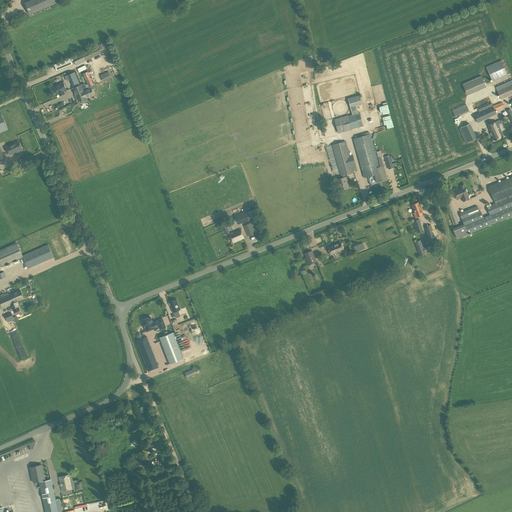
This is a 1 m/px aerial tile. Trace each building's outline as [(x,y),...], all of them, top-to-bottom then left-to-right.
[(58,0),(33,0),(25,4),(29,14),(59,2),(58,0)] [(82,52),(72,57),(76,65),(101,53),(98,45),(89,49),(89,51),(83,53),(82,52)] [(72,58),(54,65),(56,71),(61,69),(72,65),(71,62),(73,61),(72,58)] [(500,60),(486,67),(492,81),(507,75),(500,60)] [(108,71),(100,75),(103,81),(111,78),(108,71)] [(73,86),(79,84),(74,72),(68,74),(70,79),(73,86)] [(84,83),(73,88),(78,101),(86,98),(86,97),(93,94),(91,88),(90,86),(93,85),(88,72),(83,74),(87,84),(88,86),(86,87),(85,85),(84,83)] [(467,94),(485,86),(481,76),(463,84),(467,94)] [(511,79),(495,87),(501,99),(511,93),(511,79)] [(63,82),(53,86),(57,95),(59,94),(60,96),(65,94),(64,92),(67,91),(63,82)] [(352,115),(334,120),(338,133),(363,126),(360,113),(358,113),(355,105),(362,104),(359,95),(348,98),(352,115)] [(502,102),(475,114),(479,122),(496,114),(496,115),(499,114),(497,109),(504,106),(502,102)] [(465,104),(451,110),(454,118),(468,112),(465,104)] [(0,133),(9,129),(2,114),(0,114),(0,133)] [(497,122),(488,125),(494,140),(503,136),(497,122)] [(470,123),(460,127),(467,143),(477,139),(470,123)] [(370,134),(353,139),(364,178),(374,175),(381,173),(379,167),(370,134)] [(18,141),(6,146),(10,155),(22,150),(18,141)] [(332,145),(340,174),(341,178),(336,180),(340,190),(349,188),(346,177),(345,177),(344,175),(358,171),(353,155),(350,156),(346,141),(332,145)] [(332,145),(326,147),(334,176),(340,174),(332,145)] [(387,180),(383,166),(381,167),(379,167),(381,173),(374,175),(375,178),(373,179),(374,182),(376,182),(376,183),(387,180)] [(477,206),(460,213),(464,224),(468,234),(511,215),(511,176),(487,187),(494,204),(487,207),(490,215),(483,218),(481,211),(480,212),(477,206)] [(461,188),(453,190),(456,200),(461,198),(462,202),(469,200),(464,184),(460,185),(461,188)] [(449,195),(444,197),(454,225),(459,224),(449,195)] [(413,204),(412,205),(415,212),(413,213),(415,218),(423,215),(418,202),(416,203),(415,203),(413,204)] [(247,210),(234,215),(237,224),(251,218),(247,210)] [(419,219),(413,221),(417,233),(423,231),(419,219)] [(260,222),(256,224),(258,228),(257,228),(260,234),(264,232),(260,222)] [(250,223),(244,226),(249,237),(255,234),(250,223)] [(230,231),(227,224),(226,225),(222,226),(226,235),(229,234),(230,233),(230,231)] [(464,224),(451,228),(456,239),(468,234),(464,224)] [(431,225),(425,227),(428,238),(434,236),(431,225)] [(244,238),(240,229),(233,232),(230,233),(229,234),(233,244),(244,238)] [(420,240),(415,243),(420,256),(425,254),(433,251),(431,246),(424,249),(420,240)] [(341,242),(328,247),(331,255),(344,250),(341,242)] [(17,243),(0,250),(0,264),(1,268),(23,258),(22,256),(23,256),(17,243)] [(22,256),(23,258),(28,269),(54,258),(48,245),(23,256),(22,256)] [(312,250),(304,253),(309,265),(316,262),(312,250)] [(12,292),(0,297),(0,304),(2,309),(11,305),(12,307),(8,308),(9,312),(14,311),(15,314),(21,312),(17,303),(16,302),(24,299),(20,290),(13,293),(12,292)] [(177,299),(169,302),(173,312),(176,318),(180,316),(178,310),(181,309),(177,299)] [(6,312),(4,313),(7,321),(13,318),(11,313),(7,314),(6,312)] [(151,317),(142,320),(146,331),(158,327),(159,330),(165,327),(162,319),(153,323),(151,317)] [(174,332),(160,337),(170,364),(184,359),(174,332)] [(138,339),(135,340),(147,371),(158,367),(146,336),(143,337),(138,339)] [(187,378),(197,374),(195,369),(185,373),(187,378)] [(141,459),(129,464),(132,472),(145,468),(141,459)] [(42,465),(30,468),(33,483),(45,480),(42,465)] [(69,475),(59,477),(62,491),(72,489),(69,475)] [(51,480),(40,482),(45,511),(57,511),(55,500),(51,480)]
